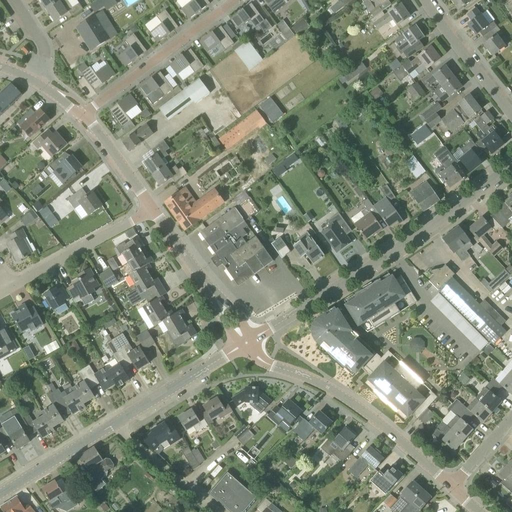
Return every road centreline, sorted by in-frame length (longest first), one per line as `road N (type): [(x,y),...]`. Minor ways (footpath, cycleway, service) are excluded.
road 1 (tertiary): [(452,486),(378,423),(336,394),(272,367),(246,343)]
road 2 (residential): [(83,115),(235,0)]
road 3 (residential): [(0,294),(153,210)]
road 4 (tertiary): [(246,343),(388,258)]
road 5 (tertiary): [(113,425),(246,343)]
road 6 (tertiary): [(388,258),(511,164)]
road 7 (residential): [(511,116),(424,0)]
road 8 (tertiary): [(0,495),(113,425)]
road 9 (residential): [(210,507),(113,425)]
